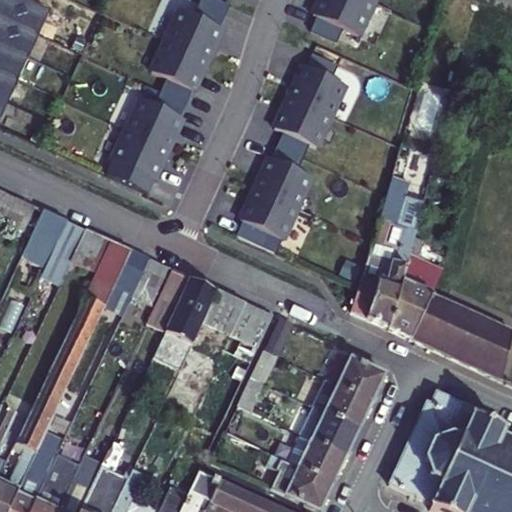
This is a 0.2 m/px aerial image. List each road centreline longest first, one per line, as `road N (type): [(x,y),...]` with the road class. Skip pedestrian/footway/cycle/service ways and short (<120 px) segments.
road 1 (residential): [(0,166),(322,314)]
road 2 (residential): [(418,369),(353,501)]
